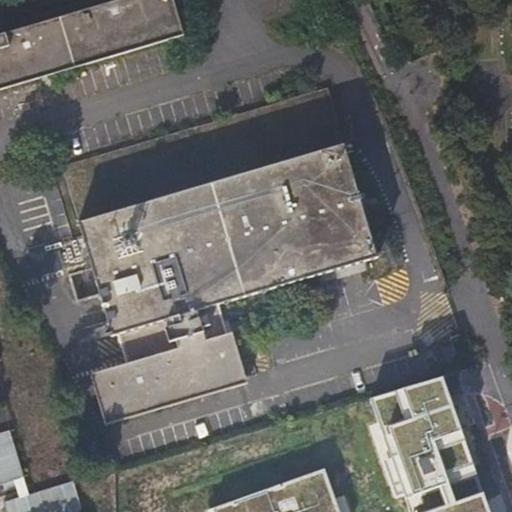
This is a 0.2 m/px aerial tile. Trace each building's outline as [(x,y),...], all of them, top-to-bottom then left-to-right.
[(168,0),(109,0),(0,32),(0,87),(179,35),(168,0)] [(374,258),(325,88),(57,166),(107,337),(113,335),(122,365),(86,375),(99,421),(237,381),(215,304),(374,258)] [(433,334),(426,345),(429,356),(443,357),(450,349),(445,335),(433,334)] [(32,357),(0,367),(0,393),(26,477),(65,466),(32,357)] [(297,487),(214,507),(215,511),(334,511),(329,490),(360,483),(357,471),(457,447),(441,381),(304,414),(314,456),(291,462),(297,487)]
